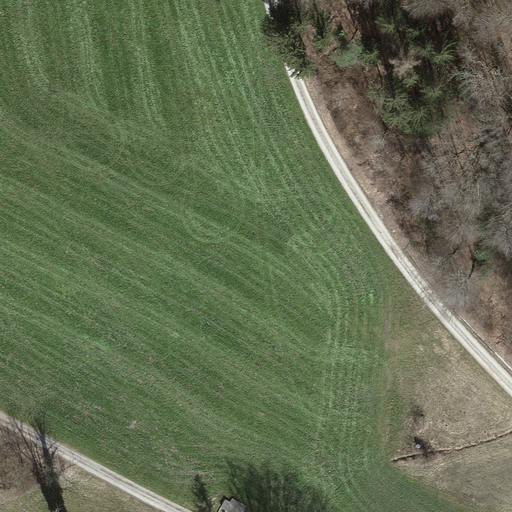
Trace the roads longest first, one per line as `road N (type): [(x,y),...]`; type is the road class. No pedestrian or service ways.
road 1 (track): [(271,0),(351,199),(511,391)]
road 2 (track): [(173,511),(0,414)]
